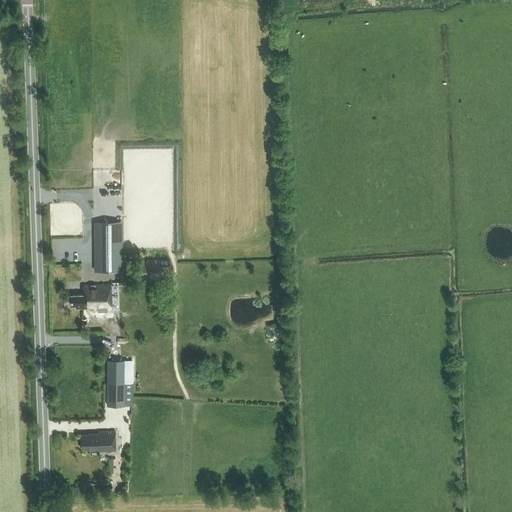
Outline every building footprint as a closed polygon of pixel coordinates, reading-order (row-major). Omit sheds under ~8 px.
[(122,252),(120,252),(120,222),(95,222),(96,270),(122,270),(122,252)] [(154,260),(145,259),(145,263),(140,263),(140,276),(160,276),(160,263),(154,263),(154,260)] [(89,310),(110,309),(110,284),(83,285),(83,293),(70,294),(70,305),(76,305),(76,308),(89,307),(89,310)] [(124,405),(124,360),(107,360),(106,405),(124,405)] [(81,434),(81,448),(98,448),(99,451),(116,450),(115,431),(111,431),(111,432),(108,432),(108,431),(98,431),(98,434),(81,434)]
